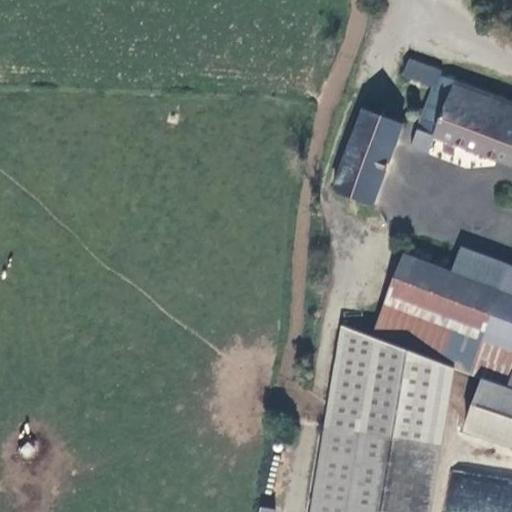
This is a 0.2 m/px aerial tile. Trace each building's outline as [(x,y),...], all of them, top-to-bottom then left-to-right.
[(444,74),(411,61),(404,78),(435,90),(411,150),(429,157),(435,141),(511,171),(511,107),(442,79),(444,74)] [(404,129),(365,114),(335,198),(373,212),(404,129)] [(503,292),(408,259),(379,341),(460,369),(490,380),(511,387),(511,268),(503,292)] [(344,329),(316,511),(439,511),(460,369),(379,341),(344,329)] [(511,387),(490,380),(474,432),(511,444),(511,387)] [(511,511),(511,480),(451,472),(445,511),(511,511)]
